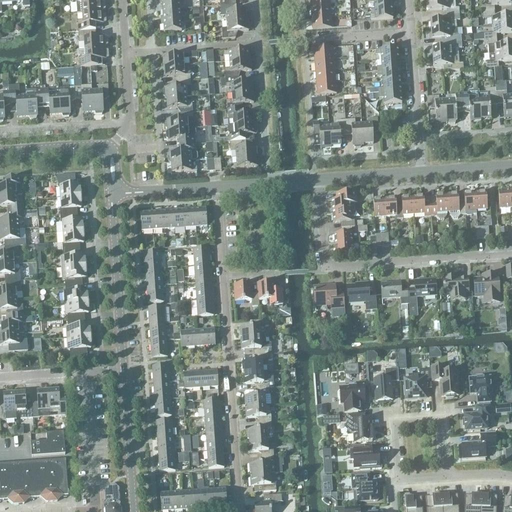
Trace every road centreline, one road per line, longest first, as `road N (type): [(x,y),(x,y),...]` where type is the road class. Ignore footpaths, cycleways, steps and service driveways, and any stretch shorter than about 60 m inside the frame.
road 1 (residential): [(133,511),(113,193)]
road 2 (residential): [(511,254),(326,265),(318,181)]
road 3 (residential): [(239,511),(228,357)]
road 4 (residential): [(446,476),(440,424),(402,423),(394,432),(399,480)]
road 5 (residential): [(129,128),(136,149),(159,143),(152,51)]
road 6 (residential): [(0,130),(112,122),(123,128)]
